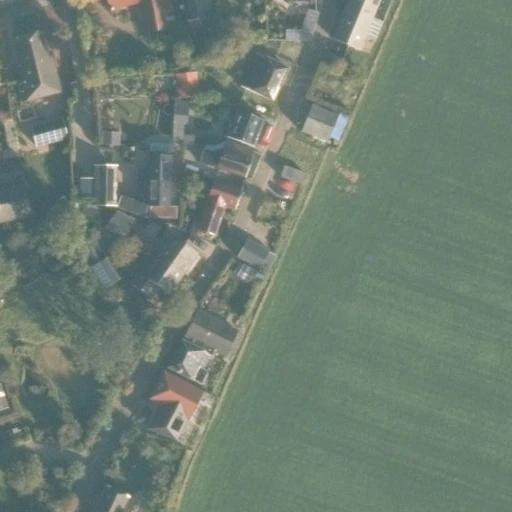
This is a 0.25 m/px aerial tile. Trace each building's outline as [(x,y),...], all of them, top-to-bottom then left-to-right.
[(147,33),(175,29),(168,0),(107,0),(110,11),(142,1),(147,33)] [(176,0),(180,22),(212,17),(209,0),(176,0)] [(348,0),(332,40),(359,50),(365,35),(375,39),(391,0),(348,0)] [(314,41),(314,15),(304,15),(304,31),(288,31),(288,40),(314,41)] [(23,103),(59,94),(57,81),(50,52),(45,53),(40,33),(15,39),(21,66),(18,67),(22,84),(18,85),(23,103)] [(272,101),(288,69),(256,54),(240,87),(272,101)] [(191,74),(176,76),(178,99),(193,98),(191,74)] [(187,104),(175,103),(174,122),(186,123),(187,104)] [(337,116),(311,106),(301,132),(327,142),(329,137),(338,141),(348,116),(339,112),(337,116)] [(254,147),(263,121),(235,111),(226,138),(254,147)] [(61,119),(30,127),(36,149),(68,140),(61,119)] [(0,222),(30,217),(24,185),(23,185),(21,172),(23,172),(12,120),(4,122),(10,150),(1,152),(3,164),(0,164),(0,222)] [(119,145),(119,134),(103,133),(102,145),(119,145)] [(251,158),(254,151),(225,142),(215,147),(206,146),(200,163),(245,178),(252,158),(251,158)] [(148,156),(148,170),(138,170),(137,208),(149,208),(149,218),(177,219),(177,207),(168,207),(169,157),(148,156)] [(76,208),(100,210),(101,209),(117,209),(117,167),(93,166),(93,179),(79,179),(79,200),(93,200),(93,206),(76,203),(75,207),(76,208)] [(305,173),(285,166),(281,177),(301,184),(305,173)] [(196,237),(198,230),(213,236),(220,217),(217,216),(221,205),(235,209),(241,190),(217,181),(210,201),(208,200),(204,212),(205,212),(201,222),(193,220),(189,234),(196,237)] [(122,240),(135,221),(116,212),(105,229),(122,240)] [(157,256),(183,274),(198,254),(171,235),(157,256)] [(120,280),(93,237),(77,247),(104,290),(120,280)] [(169,295),(183,274),(132,238),(127,244),(154,261),(143,276),(138,272),(129,284),(152,300),(159,288),(169,295)] [(259,269),(269,252),(268,252),(249,241),(247,240),(237,257),(259,269)] [(254,271),(243,265),(236,276),(247,282),(254,271)] [(168,368),(202,385),(209,372),(203,369),(209,356),(211,357),(214,351),(226,357),(239,332),(198,312),(185,336),(193,340),(190,345),(182,341),(168,368)] [(202,392),(164,372),(150,399),(161,404),(148,429),(175,439),(187,418),(188,419),(202,392)] [(129,511),(135,500),(106,486),(94,511),(129,511)]
